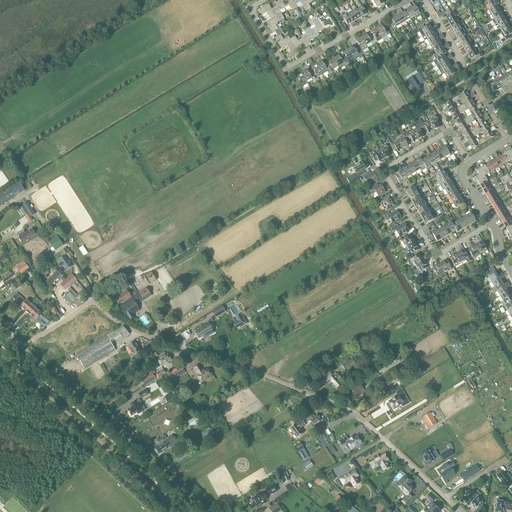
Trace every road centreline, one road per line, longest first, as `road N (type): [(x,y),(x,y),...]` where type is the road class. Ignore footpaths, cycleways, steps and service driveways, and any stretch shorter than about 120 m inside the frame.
road 1 (unclassified): [(460,511),(350,415),(150,339),(92,298)]
road 2 (tertiary): [(208,511),(20,346)]
road 3 (residential): [(490,223),(435,256),(384,171),(448,130)]
road 4 (unknown): [(177,511),(0,355)]
road 5 (residential): [(400,0),(285,70)]
